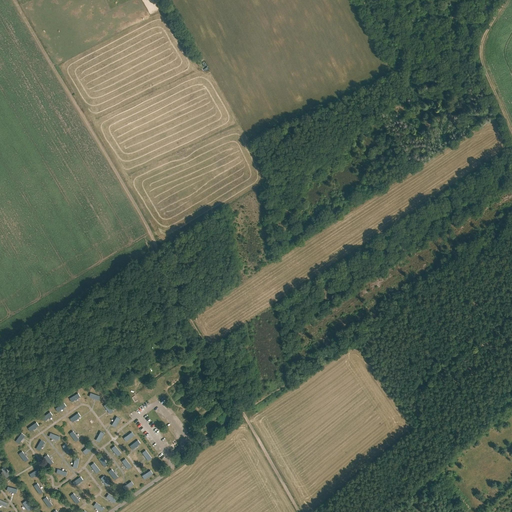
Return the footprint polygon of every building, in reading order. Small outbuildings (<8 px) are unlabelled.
[(80,396),(78,393),(69,398),(71,401),(80,396)] [(64,402),(55,408),(57,412),(66,405),(64,402)] [(113,411),(107,403),(104,405),(110,413),(113,411)] [(50,411),(42,418),(44,421),(52,415),(50,411)] [(81,415),(79,412),(70,419),(72,422),(81,415)] [(120,419),(117,416),(112,425),(115,427),(120,419)] [(87,422),(92,431),(95,429),(90,420),(87,422)] [(28,428),(30,431),(38,425),(36,422),(28,428)] [(70,433),(75,442),(79,439),(73,431),(70,433)] [(101,431),(95,440),(100,442),(104,433),(101,431)] [(124,438),(126,441),(134,435),(132,432),(124,438)] [(15,441),(19,444),(25,435),(21,433),(15,441)] [(62,438),(55,444),(58,447),(66,441),(62,438)] [(36,448),(39,450),(44,442),(41,440),(36,448)] [(130,446),(132,449),(140,443),(138,440),(130,446)] [(13,441),(6,446),(9,449),(16,444),(13,441)] [(66,443),(62,446),(68,454),(72,451),(66,443)] [(90,445),(83,451),(85,454),(93,447),(90,445)] [(121,453),(115,445),(111,448),(118,456),(121,453)] [(112,449),(108,451),(113,460),(117,458),(112,449)] [(142,452),(148,460),(152,458),(146,450),(142,452)] [(22,451),(18,454),(25,462),(28,459),(22,451)] [(47,454),(44,457),(50,465),(53,462),(47,454)] [(98,458),(104,467),(107,465),(101,456),(98,458)] [(125,458),(122,461),(128,469),(131,467),(125,458)] [(100,472),(93,463),(90,465),(97,474),(100,472)] [(1,468),(7,478),(10,476),(4,467),(1,468)] [(40,472),(38,468),(29,474),(32,477),(40,472)] [(112,469),(109,472),(115,480),(118,478),(112,469)] [(142,476),(144,479),(153,473),(150,470),(142,476)] [(73,482),(75,485),(83,478),(81,476),(73,482)] [(101,478),(107,486),(110,484),(104,476),(101,478)] [(131,481),(123,487),(125,490),(133,484),(131,481)] [(37,483),(34,485),(39,494),(43,491),(37,483)] [(72,483),(63,488),(66,492),(75,488),(72,483)] [(87,493),(95,487),(93,485),(86,491),(87,493)] [(70,495),(76,504),(80,501),(73,493),(70,495)] [(106,497),(114,503),(117,499),(108,494),(106,497)] [(43,499),(49,507),(52,505),(46,496),(43,499)] [(22,503),(28,511),(32,508),(26,500),(22,503)] [(96,502),(94,506),(102,511),(104,508),(96,502)]
